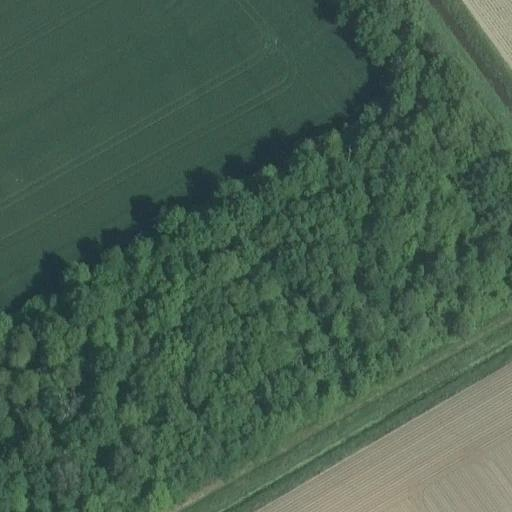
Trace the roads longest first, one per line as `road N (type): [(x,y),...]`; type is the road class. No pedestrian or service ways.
road 1 (track): [(511,319),(183,511)]
road 2 (track): [(511,128),(417,0)]
